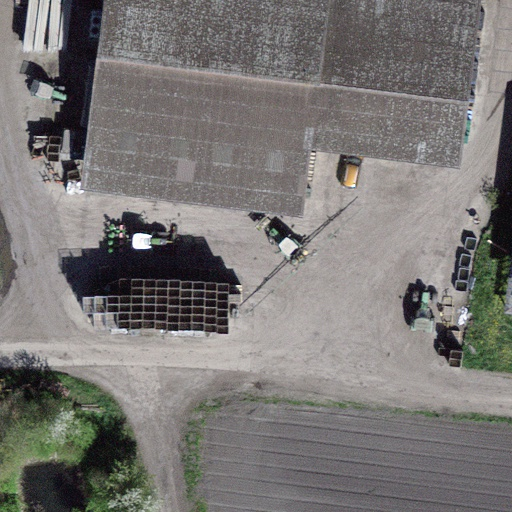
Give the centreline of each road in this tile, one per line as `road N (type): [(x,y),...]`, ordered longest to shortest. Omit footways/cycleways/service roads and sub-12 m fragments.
road 1 (track): [(141,361),(511,397)]
road 2 (track): [(0,87),(54,355)]
road 3 (track): [(141,361),(170,511)]
